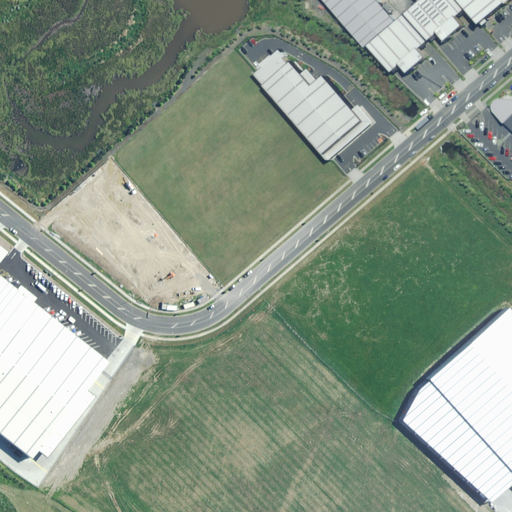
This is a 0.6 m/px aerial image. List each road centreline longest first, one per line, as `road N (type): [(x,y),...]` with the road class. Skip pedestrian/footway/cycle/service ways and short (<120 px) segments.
road 1 (unclassified): [(0,214),(129,316),(181,328),(211,320),(511,59)]
road 2 (unknown): [(414,144),(511,248)]
